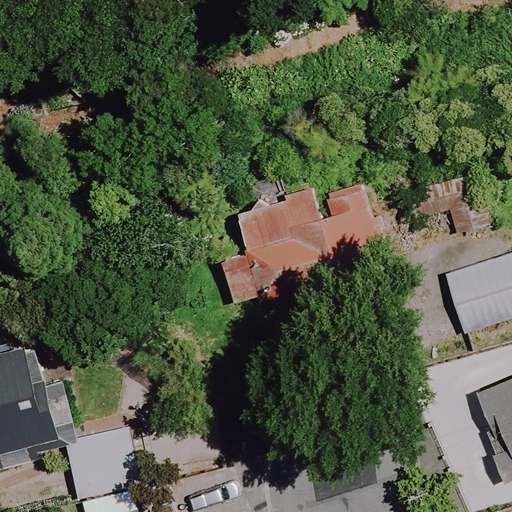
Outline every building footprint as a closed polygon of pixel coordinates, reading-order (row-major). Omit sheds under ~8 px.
[(204,190),(209,216),(226,310),(310,294),(314,314),(396,299),(370,159),(204,190)] [(454,176),(398,189),(406,223),(461,210),(454,176)] [(511,254),(445,274),(461,329),(511,314),(511,254)] [(49,330),(0,338),(0,468),(36,462),(34,450),(70,443),(62,398),(49,330)] [(511,374),(471,389),(487,435),(505,484),(511,481),(511,374)] [(139,511),(117,439),(63,456),(79,511),(139,511)]
